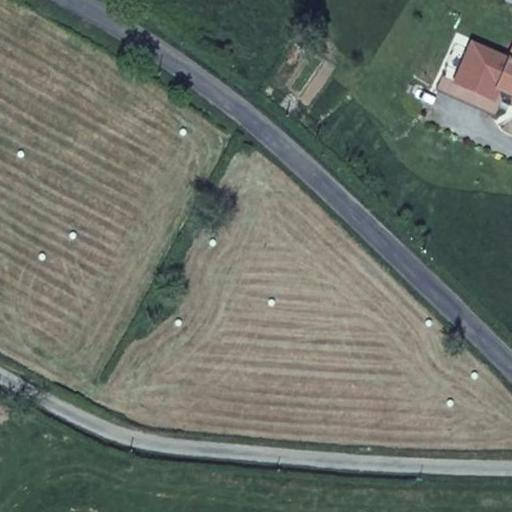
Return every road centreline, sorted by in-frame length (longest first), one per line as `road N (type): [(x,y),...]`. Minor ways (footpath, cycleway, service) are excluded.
road 1 (secondary): [(69,0),(145,41),(263,129),(511,362)]
road 2 (residential): [(0,378),(79,428),(245,454),(511,468)]
